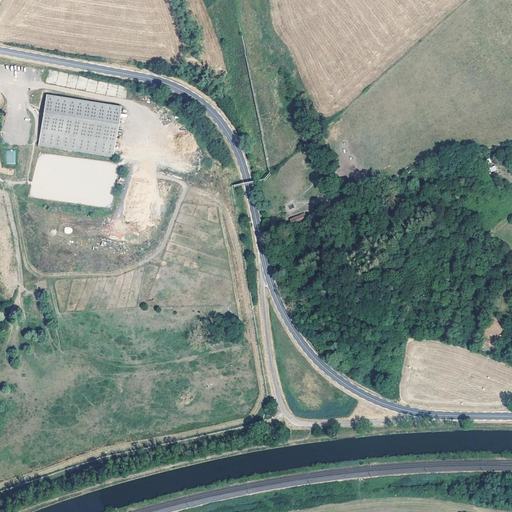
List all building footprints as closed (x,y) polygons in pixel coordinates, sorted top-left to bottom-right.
[(120,106),(47,94),(39,144),(113,156),(120,106)] [(6,150),(6,164),(16,164),(15,150),(6,150)] [(54,198),(54,201),(71,201),(71,191),(63,191),(63,198),(54,198)] [(305,214),(290,217),(291,223),(307,221),(305,214)] [(488,347),(490,341),(484,338),(482,345),(488,347)]
